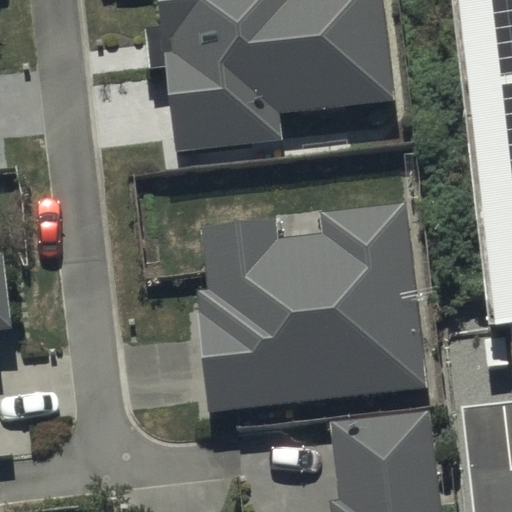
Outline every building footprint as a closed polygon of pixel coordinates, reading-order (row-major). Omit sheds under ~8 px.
[(172,74),(181,156),(286,145),(283,119),(398,107),(385,0),(163,0),(167,32),(149,34),(153,76),(172,74)] [(511,0),(462,0),(501,337),(511,335),(511,0)] [(199,296),(213,417),(431,393),(411,211),(326,220),(328,239),(282,244),(280,225),(205,233),(212,295),(199,296)] [(0,443),(0,444),(0,443),(0,359),(2,359),(0,342),(0,336),(17,335),(8,258),(0,258),(0,443)] [(444,511),(434,418),(336,429),(344,504),(334,505),(334,511),(444,511)]
